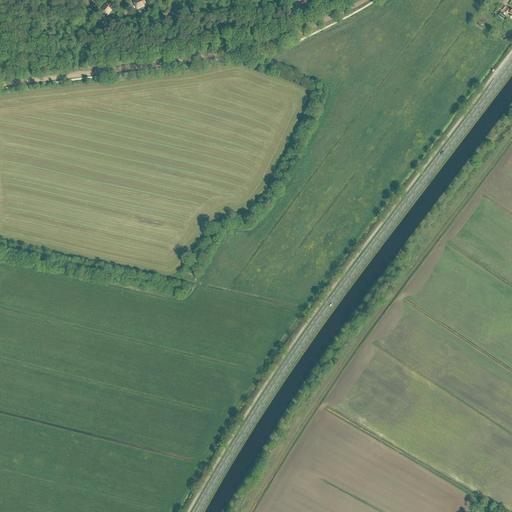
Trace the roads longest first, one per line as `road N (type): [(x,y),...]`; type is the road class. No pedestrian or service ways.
road 1 (primary): [(196,511),(328,304),(511,62)]
road 2 (track): [(511,107),(343,329),(229,511)]
road 3 (track): [(366,0),(312,28),(236,51),(0,85)]
